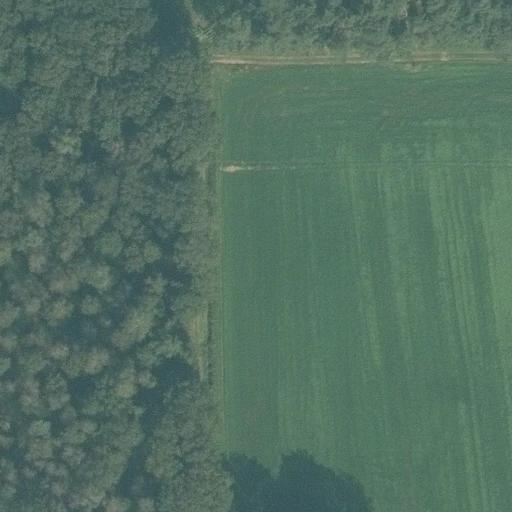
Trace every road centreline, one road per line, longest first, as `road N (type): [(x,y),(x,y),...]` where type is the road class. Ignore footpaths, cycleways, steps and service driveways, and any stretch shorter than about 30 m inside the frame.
road 1 (track): [(214,59),(511,56)]
road 2 (track): [(0,66),(214,59)]
